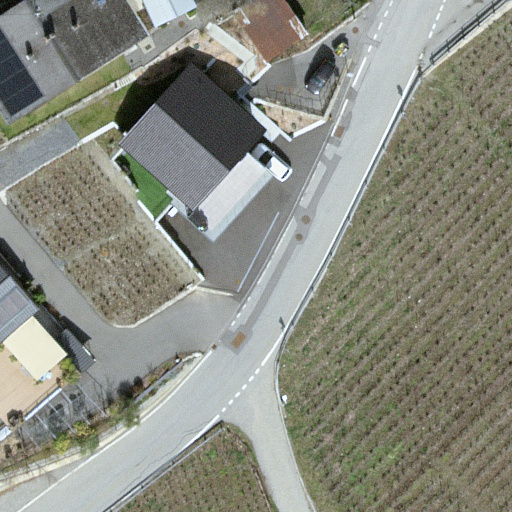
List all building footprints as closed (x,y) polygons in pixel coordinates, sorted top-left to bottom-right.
[(137,0),(27,0),(0,16),(0,96),(16,124),(161,39),(137,0)] [(150,0),(159,17),(194,0),(150,0)] [(240,0),(237,2),(270,52),(312,25),(295,0),(240,0)] [(254,129),(193,75),(130,144),(193,201),(254,129)] [(0,346),(5,351),(54,306),(0,246),(0,346)]
